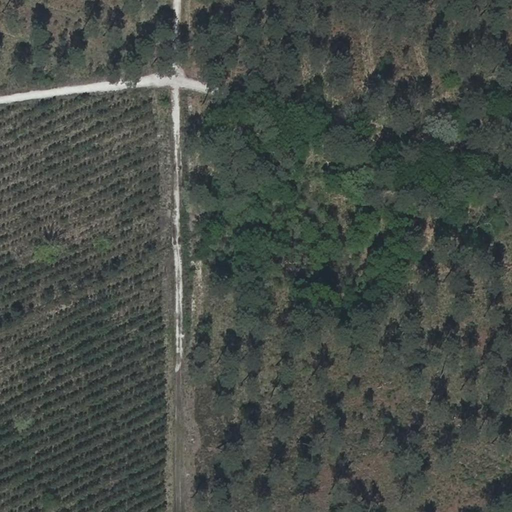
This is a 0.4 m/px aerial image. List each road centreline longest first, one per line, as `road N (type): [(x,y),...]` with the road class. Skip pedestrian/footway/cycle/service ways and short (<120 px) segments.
road 1 (track): [(175,79),(174,511)]
road 2 (track): [(175,79),(511,174)]
road 3 (track): [(176,0),(175,79),(0,100)]
